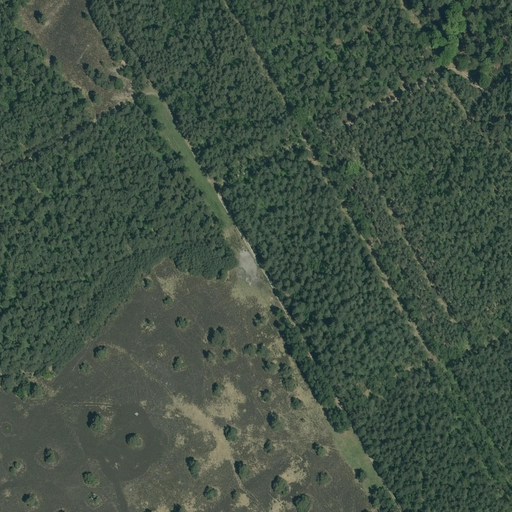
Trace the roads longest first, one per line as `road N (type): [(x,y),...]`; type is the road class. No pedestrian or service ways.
road 1 (track): [(0,174),(142,94),(160,98),(401,511)]
road 2 (track): [(213,188),(445,67),(487,89),(511,70)]
